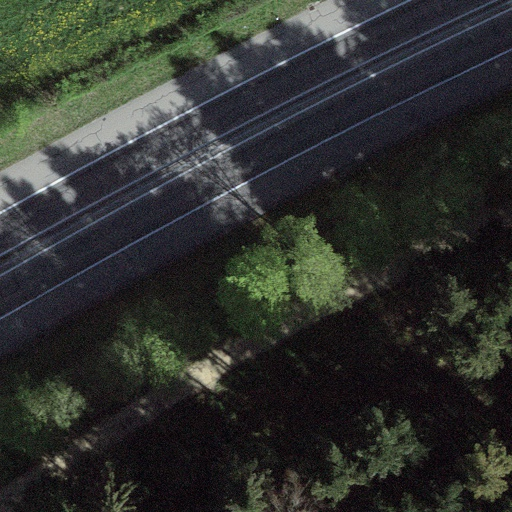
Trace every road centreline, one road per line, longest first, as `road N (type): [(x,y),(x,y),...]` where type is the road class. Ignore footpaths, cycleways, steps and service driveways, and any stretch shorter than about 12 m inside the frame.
road 1 (track): [(511,215),(255,348),(3,511)]
road 2 (trunk): [(0,308),(289,148),(511,39)]
road 3 (trunk): [(471,0),(0,242)]
